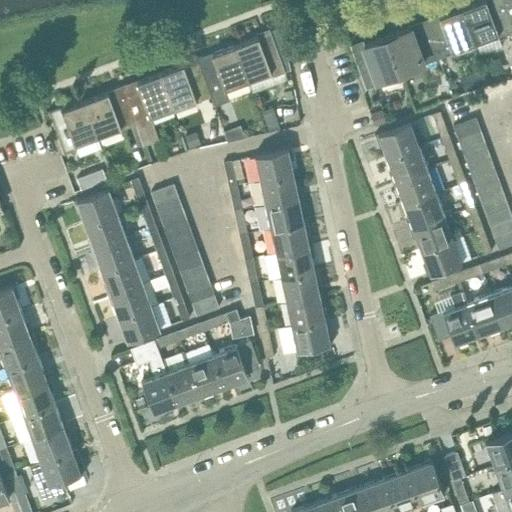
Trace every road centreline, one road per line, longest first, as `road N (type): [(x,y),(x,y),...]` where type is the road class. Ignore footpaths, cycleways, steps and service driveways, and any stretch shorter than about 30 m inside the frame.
road 1 (residential): [(136,504),(19,185),(62,169)]
road 2 (residential): [(386,410),(310,49)]
road 3 (unclassified): [(215,476),(386,410)]
road 4 (unclassified): [(386,410),(511,371)]
